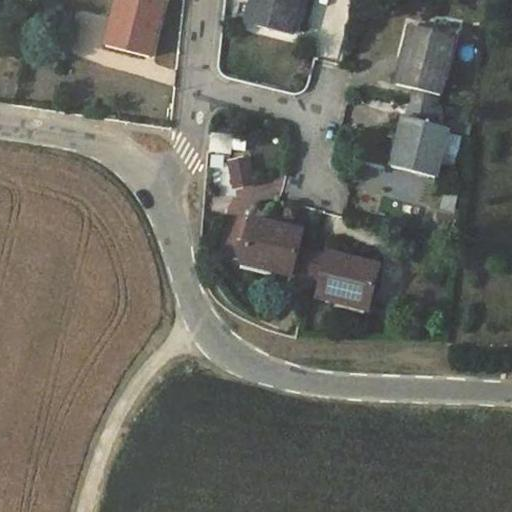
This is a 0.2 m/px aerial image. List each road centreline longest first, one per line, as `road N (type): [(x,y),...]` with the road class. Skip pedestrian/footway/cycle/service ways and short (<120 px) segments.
road 1 (residential): [(435,388),(306,377),(211,348),(192,323),(160,167)]
road 2 (track): [(192,323),(115,422),(81,511)]
road 3 (unknown): [(322,183),(331,138),(320,117),(195,88)]
road 4 (residential): [(203,0),(191,132),(160,167)]
road 5 (residential): [(160,167),(129,143),(0,127)]
